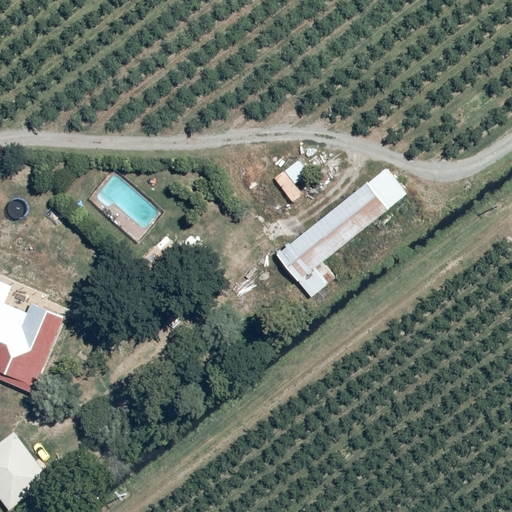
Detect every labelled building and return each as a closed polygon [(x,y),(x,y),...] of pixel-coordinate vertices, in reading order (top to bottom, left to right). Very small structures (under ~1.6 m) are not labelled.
[(310,173),(300,159),(275,177),(293,202),(304,194),(296,184),(310,173)] [(408,194),(387,168),(298,239),(279,255),(312,297),(336,278),(324,262),(408,194)] [(183,277),(157,249),(139,265),(166,293),(183,277)] [(19,290),(0,282),(0,370),(37,385),(65,316),(29,301),(25,311),(13,306),(19,290)] [(51,479),(16,432),(0,443),(0,494),(11,509),(51,479)]
